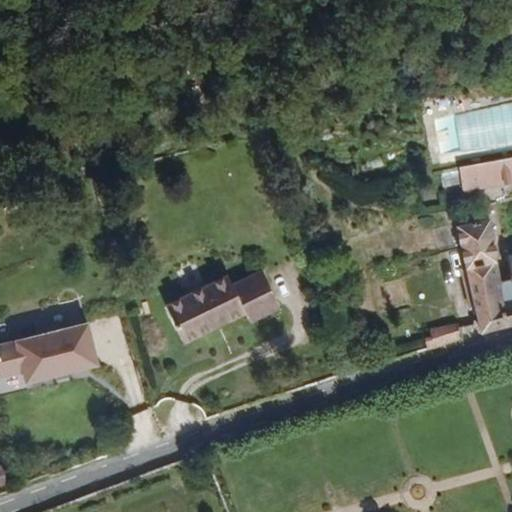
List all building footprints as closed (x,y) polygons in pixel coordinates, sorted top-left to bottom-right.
[(511,163),(511,139),(487,143),(490,161),(491,167),(511,163)] [(490,161),(487,143),(467,146),(470,164),(490,161)] [(442,170),(443,186),(461,185),(461,169),(442,170)] [(511,313),(511,195),(462,205),(466,229),(489,224),(507,315),(511,313)] [(314,300),(301,261),(268,272),(265,262),(246,268),(240,266),(223,271),(220,277),(200,283),(213,324),(278,302),(281,311),(314,300)] [(491,320),(484,301),(458,308),(456,330),(491,320)] [(124,347),(113,304),(18,330),(27,362),(47,357),(50,366),(124,347)] [(31,465),(25,447),(10,452),(15,470),(31,465)] [(0,485),(8,484),(4,464),(0,465),(0,485)]
